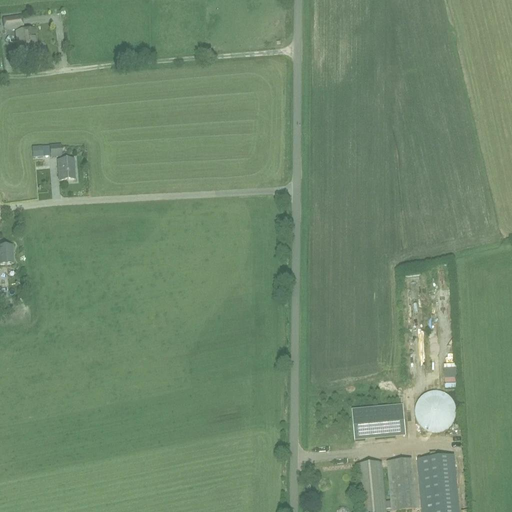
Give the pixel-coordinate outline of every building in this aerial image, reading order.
[(21,29),(20,18),(3,21),(4,31),(21,29)] [(16,34),(20,58),(36,55),(33,31),(16,34)] [(60,146),(49,147),(50,159),(61,158),(60,146)] [(42,147),(32,148),(32,158),(43,158),(42,147)] [(73,161),(57,162),(58,182),(75,181),(73,161)] [(0,266),(13,266),(12,248),(0,248),(0,266)] [(413,303),(413,328),(423,328),(424,303),(413,303)] [(437,336),(429,339),(432,348),(440,344),(437,336)] [(455,418),(455,413),(455,408),(453,403),(450,398),(445,395),(440,393),(435,392),(430,393),(425,395),(421,398),(417,403),(415,408),(415,413),(415,418),(417,423),(421,427),(425,430),(430,433),(435,433),(440,433),(445,430),(450,427),(453,423),(455,418)] [(357,438),(406,435),(404,406),(355,409),(357,438)] [(458,511),(453,457),(417,460),(421,511),(458,511)] [(411,461),(387,463),(390,511),(399,511),(415,511),(411,461)] [(385,511),(381,464),(357,466),(361,511),(385,511)]
